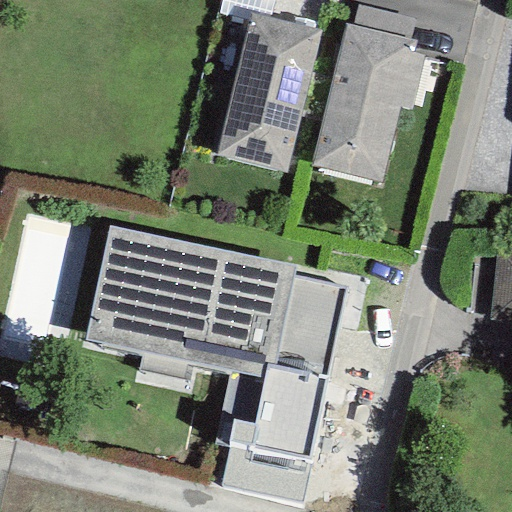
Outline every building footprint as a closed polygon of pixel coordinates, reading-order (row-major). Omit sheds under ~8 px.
[(270,19),(274,0),(220,0),(217,13),(247,21),(249,13),(270,19)] [(353,26),(408,41),(414,21),(358,7),(353,26)] [(270,19),(249,13),(247,21),(215,154),(284,173),(320,31),(270,19)] [(353,26),(343,24),(307,168),(382,186),(401,109),(410,112),(424,55),(411,52),(414,42),(408,41),(353,26)] [(294,266),(107,227),(82,340),(144,354),(141,367),(184,376),(188,360),(231,369),(215,442),(233,446),(225,485),(298,500),(343,289),(292,278),(294,266)] [(511,248),(499,247),(491,318),(511,320),(511,248)]
